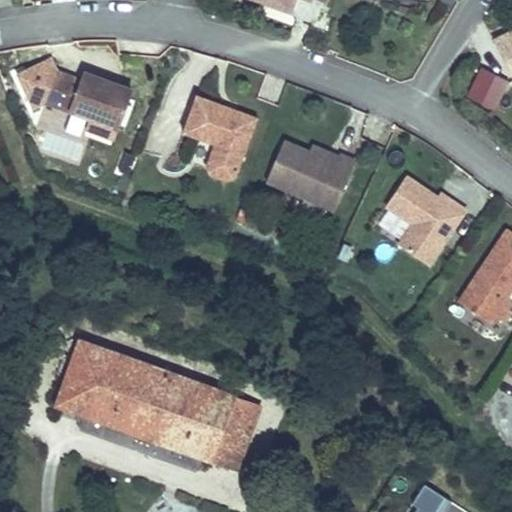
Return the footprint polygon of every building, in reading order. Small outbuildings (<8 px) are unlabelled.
[(302,0),(312,3),(313,0),(248,0),(291,16),(297,0),(302,0)] [(511,34),(495,43),(511,76),(511,34)] [(481,65),(465,94),(493,110),(509,80),(481,65)] [(112,131),(126,92),(79,74),(76,83),(52,73),(40,104),(85,121),(112,131)] [(239,179),(260,120),(199,98),(185,135),(217,146),(209,168),(213,177),(230,183),(239,179)] [(112,131),(85,121),(82,130),(83,131),(108,140),(112,131)] [(333,210),(355,161),(339,154),(338,157),(335,163),(309,152),(283,140),(265,180),(333,210)] [(338,157),(312,146),(309,152),(335,163),(338,157)] [(432,265),(469,210),(454,200),(450,205),(442,198),(409,177),(389,206),(416,224),(402,245),(432,265)] [(450,205),(454,200),(445,194),(442,198),(450,205)] [(511,297),(509,296),(511,291),(511,231),(508,229),(460,300),(492,322),(496,314),(506,321),(511,311),(511,297)] [(211,455),(233,390),(70,334),(48,399),(211,455)] [(254,397),(233,390),(211,455),(231,462),(254,397)] [(419,507),(415,511),(444,511),(452,501),(424,484),(412,502),(419,507)]
